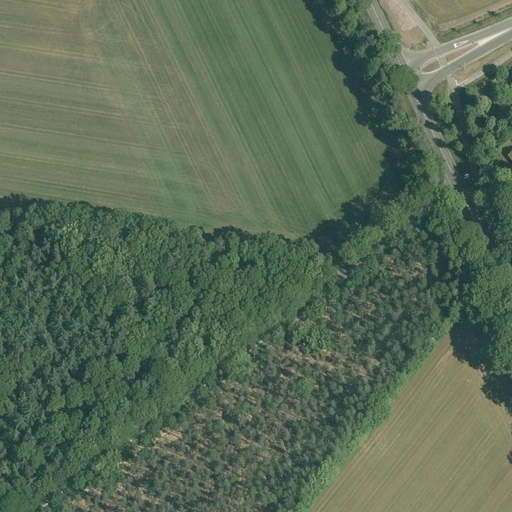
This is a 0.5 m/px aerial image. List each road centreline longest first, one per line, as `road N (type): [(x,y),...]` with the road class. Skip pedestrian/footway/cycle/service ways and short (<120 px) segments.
road 1 (tertiary): [(25,511),(457,186)]
road 2 (secondary): [(511,298),(457,186)]
road 3 (secondary): [(457,186),(405,77)]
